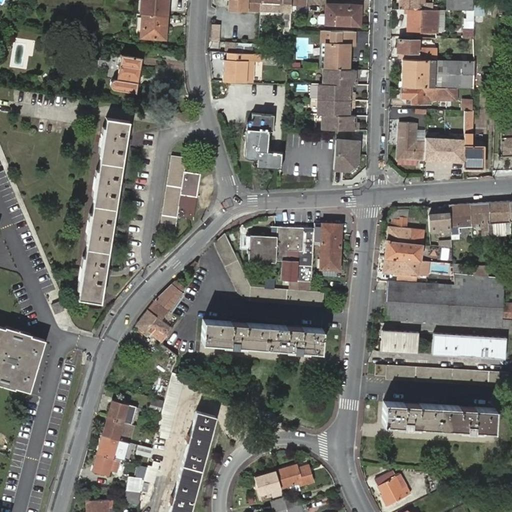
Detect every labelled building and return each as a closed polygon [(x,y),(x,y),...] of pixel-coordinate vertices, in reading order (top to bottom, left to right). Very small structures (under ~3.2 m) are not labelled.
[(140,15),(166,16),(166,0),(138,0),(138,15),(140,15)] [(227,0),(228,8),(258,10),(259,0),(227,0)] [(287,0),(259,0),(258,10),(286,11),(287,5),(287,0)] [(398,0),(398,10),(407,10),(431,11),(432,2),(424,3),(424,0),(398,0)] [(446,0),(446,11),(471,12),(471,0),(446,0)] [(351,16),(357,16),(358,6),(325,5),(323,24),(350,25),(351,16)] [(431,11),(407,10),(407,31),(431,32),(437,32),(437,24),(437,11),(431,11)] [(164,40),(166,16),(140,15),(139,39),(164,40)] [(463,39),(473,40),(474,29),(463,29),(463,39)] [(328,43),(329,30),(320,30),(318,69),(322,69),(323,42),(328,43)] [(353,45),(353,31),(329,30),(328,43),(323,42),(322,69),(347,69),(347,55),(344,55),(345,49),(347,49),(347,45),(353,45)] [(438,60),(438,49),(420,49),(420,40),(397,40),(397,59),(402,59),(438,60)] [(261,54),(225,51),(224,60),(222,59),(220,80),(250,83),(252,62),(260,62),(261,54)] [(126,83),(136,84),(140,60),(119,56),(116,80),(114,80),(113,80),(111,80),(110,81),(109,82),(108,83),(108,85),(108,86),(108,88),(109,89),(110,90),(111,91),(113,91),(114,91),(115,91),(124,93),(126,83)] [(402,59),(401,88),(458,89),(472,89),(473,61),(438,60),(402,59)] [(347,69),(322,69),(322,84),(350,85),(355,85),(355,78),(355,77),(353,77),(353,70),(347,69)] [(135,94),(136,84),(126,83),(124,93),(135,94)] [(322,84),(317,84),(317,99),(347,100),(348,93),(350,93),(350,92),(350,85),(322,84)] [(458,89),(401,88),(401,99),(405,99),(411,99),(411,104),(430,104),(430,98),(457,99),(458,89)] [(347,100),(317,99),(316,115),(321,115),(349,116),(349,109),(349,108),(347,108),(347,100)] [(462,161),(463,168),(482,168),(483,142),(471,142),(472,110),(464,110),(463,134),(462,161)] [(279,170),(280,154),(266,153),(267,135),(264,134),(264,131),(267,131),(271,131),(271,130),(272,115),(249,114),(249,129),(244,128),(243,152),(242,159),(243,160),(244,161),(255,162),(257,162),(257,169),(279,170)] [(321,115),(321,130),(351,131),(351,123),(354,123),(354,116),(349,116),(321,115)] [(112,226),(117,191),(118,182),(124,148),(125,139),(128,121),(105,117),(104,127),(100,153),(97,171),(93,196),(90,214),(86,240),(84,257),(79,291),(77,299),(100,302),(104,277),(105,269),(111,234),(112,226)] [(398,122),(398,134),(415,135),(415,130),(416,123),(398,122)] [(435,132),(425,132),(423,159),(462,161),(463,134),(454,134),(454,136),(434,135),(435,132)] [(511,133),(498,134),(499,155),(498,155),(498,156),(497,156),(497,157),(498,158),(499,158),(500,158),(501,157),(511,155),(511,133)] [(397,159),(423,159),(424,142),(415,142),(415,135),(398,134),(397,159)] [(357,143),(333,141),(332,171),(347,172),(356,164),(357,143)] [(170,155),(158,230),(173,233),(176,217),(191,219),(198,175),(183,172),(185,158),(170,155)] [(480,202),(468,203),(469,223),(479,222),(480,234),(488,234),(486,201),(480,202)] [(506,201),(486,201),(488,234),(493,234),(493,223),(502,223),(503,234),(508,234),(507,220),(506,201)] [(468,203),(447,205),(450,235),(457,235),(457,228),(470,227),(469,223),(468,203)] [(393,209),(392,219),(394,220),(399,220),(406,221),(408,211),(393,209)] [(419,276),(423,231),(398,228),(399,220),(394,220),(393,227),(388,226),(384,272),(419,276)] [(338,270),(339,224),(321,223),(321,231),(314,231),(313,244),(320,244),(319,260),(316,260),(315,269),(338,270)] [(493,223),(493,234),(503,234),(502,223),(493,223)] [(286,279),(311,280),(312,231),(302,231),(277,230),(276,236),(249,236),(248,258),(276,258),(287,258),(288,248),(297,248),(296,268),(287,268),(286,279)] [(223,233),(212,243),(236,290),(249,299),(321,305),(322,291),(320,291),(310,290),(250,285),(224,233),(223,233)] [(79,291),(84,257),(81,257),(76,290),(79,291)] [(194,261),(184,271),(191,276),(197,263),(194,261)] [(511,303),(502,303),(503,277),(510,277),(510,265),(499,264),(499,276),(489,276),(489,265),(474,264),(473,274),(462,274),(462,263),(453,263),(453,284),(385,281),(383,319),(499,323),(499,326),(511,326),(511,303)] [(173,282),(154,300),(168,310),(171,312),(183,295),(182,294),(184,290),(180,287),(177,291),(174,289),(177,285),(173,282)] [(154,300),(135,325),(146,333),(148,331),(162,341),(172,328),(161,320),(164,316),(168,310),(154,300)] [(54,313),(64,309),(60,301),(50,305),(54,313)] [(231,330),(231,322),(203,320),(201,340),(221,342),(222,341),(228,341),(228,345),(236,345),(236,342),(243,343),(243,344),(285,347),(285,345),(292,346),(292,349),(299,350),(300,346),(307,347),(307,348),(319,349),(320,328),(301,327),(300,335),(296,335),(296,327),(236,322),(235,330),(231,330)] [(29,391),(44,341),(29,336),(30,334),(5,327),(4,329),(0,327),(0,384),(13,388),(14,387),(29,391)] [(381,352),(416,354),(418,332),(382,330),(381,352)] [(432,355),(505,359),(506,337),(433,333),(432,355)] [(177,356),(162,344),(158,351),(175,363),(177,356)] [(175,363),(158,351),(152,372),(171,377),(173,371),(175,363)] [(375,375),(386,376),(387,364),(376,364),(375,375)] [(511,387),(511,372),(387,364),(386,376),(386,379),(511,387)] [(173,371),(164,401),(156,431),(161,433),(160,436),(166,437),(168,438),(184,377),(173,371)] [(159,415),(162,402),(152,399),(150,406),(153,407),(152,413),(159,415)] [(110,403),(106,417),(122,422),(130,424),(135,406),(115,400),(113,405),(110,403)] [(469,407),(409,403),(408,410),(403,410),(404,403),(383,401),(382,422),(395,423),(395,421),(402,422),(402,425),(409,425),(410,422),(417,423),(417,425),(458,427),(458,426),(465,426),(465,429),(473,430),(473,427),(480,427),(480,429),(493,429),(494,408),(474,407),(474,414),(469,414),(469,407)] [(188,440),(173,496),(170,495),(168,501),(171,502),(168,511),(188,511),(214,416),(196,411),(190,434),(187,434),(185,439),(188,440)] [(106,432),(104,436),(117,440),(122,422),(106,417),(103,431),(106,432)] [(135,454),(149,457),(151,449),(138,445),(135,454)] [(112,458),(96,453),(93,465),(96,466),(95,472),(107,475),(108,471),(116,473),(120,460),(112,458)] [(153,482),(159,461),(153,459),(152,464),(147,463),(146,468),(143,479),(153,482)] [(296,465),(275,471),(280,488),(296,484),(297,487),(311,483),(306,467),(298,470),(296,465)] [(280,488),(275,471),(254,477),(260,500),(265,499),(263,494),(270,491),(280,488)] [(402,488),(395,476),(391,479),(387,472),(376,478),(374,479),(382,494),(380,495),(386,506),(410,493),(406,486),(402,488)] [(396,476),(395,476),(402,488),(406,486),(399,474),(396,476)] [(125,479),(124,489),(137,490),(138,480),(138,476),(126,475),(125,479)] [(137,490),(124,489),(123,497),(137,498),(137,490)] [(286,508),(298,504),(296,496),(283,499),(286,508)] [(108,511),(108,507),(113,507),(116,507),(115,498),(112,498),(85,500),(85,511),(108,511)] [(271,503),(273,510),(286,508),(283,499),(271,503)]
